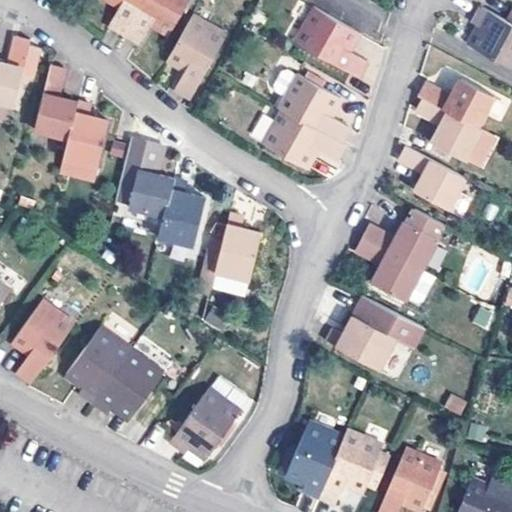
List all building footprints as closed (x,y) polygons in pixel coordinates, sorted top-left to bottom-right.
[(110,25),(126,34),(146,0),(113,0),(120,4),(110,25)] [(146,0),(126,34),(140,42),(151,23),(170,32),(189,0),(146,0)] [(351,50),(361,30),(317,5),(297,42),(361,76),(369,60),(351,50)] [(472,23),(475,25),(486,30),(477,48),(511,66),(511,21),(480,5),(472,23)] [(192,15),(167,59),(184,70),(175,88),(190,97),(226,35),(192,15)] [(475,25),(467,42),(477,48),(486,30),(475,25)] [(0,100),(15,104),(31,39),(16,35),(8,62),(0,60),(0,100)] [(76,111),(79,100),(58,95),(66,67),(52,64),(35,130),(69,138),(76,111)] [(283,109),(344,142),(352,127),(333,116),(342,97),(299,73),(279,106),(283,109)] [(428,80),(420,95),(424,98),(477,125),(493,93),(462,77),(454,92),(428,80)] [(465,157),(482,127),(477,125),(424,98),(417,112),(442,126),(434,140),(465,157)] [(69,138),(64,157),(97,166),(109,123),(88,117),(92,103),(79,100),(76,111),(69,138)] [(346,144),(344,142),(283,109),(265,143),(307,165),(317,149),(337,160),(346,144)] [(165,216),(175,177),(157,173),(164,145),(147,140),(146,145),(136,143),(130,169),(139,172),(130,208),(165,216)] [(449,207),(465,175),(408,146),(400,161),(424,173),(417,189),(449,207)] [(175,177),(165,216),(159,237),(194,245),(206,198),(187,193),(190,181),(175,177)] [(364,238),(421,268),(445,223),(413,206),(398,234),(373,222),(364,238)] [(241,226),(228,224),(218,265),(216,271),(251,280),(261,234),(241,230),(241,226)] [(421,268),(364,238),(358,253),(381,266),(374,282),(405,298),(421,268)] [(201,278),(213,281),(216,271),(218,265),(205,261),(201,278)] [(0,284),(0,304),(10,291),(0,284)] [(503,304),(511,307),(511,286),(510,285),(503,304)] [(32,381),(72,325),(41,303),(14,341),(30,352),(18,371),(32,381)] [(478,306),(473,324),(488,328),(493,310),(478,306)] [(329,341),(379,368),(395,336),(353,313),(343,331),(335,327),(329,341)] [(80,393),(93,402),(130,349),(100,328),(72,367),(89,378),(82,389),(80,393)] [(130,349),(93,402),(108,413),(111,410),(117,400),(134,412),(163,371),(130,349)] [(64,378),(82,389),(89,378),(72,367),(64,378)] [(195,439),(212,451),(239,412),(207,389),(171,441),(185,451),(187,448),(195,439)] [(460,414),(466,400),(449,393),(443,407),(460,414)] [(128,421),(134,412),(117,400),(111,410),(128,421)] [(320,498),(345,438),(310,422),(289,474),(305,482),(302,491),(320,498)] [(383,445),(348,430),(345,438),(320,498),(337,505),(346,483),(363,491),(365,485),(376,489),(390,455),(380,451),(383,445)] [(204,461),(212,451),(195,439),(187,448),(204,461)] [(406,448),(378,511),(398,511),(403,502),(421,510),(437,474),(442,463),(406,448)] [(437,474),(421,510),(426,511),(428,511),(444,476),(437,474)] [(511,511),(511,481),(493,474),(490,486),(471,479),(458,511),(494,511),(496,510),(500,511),(511,511)]
